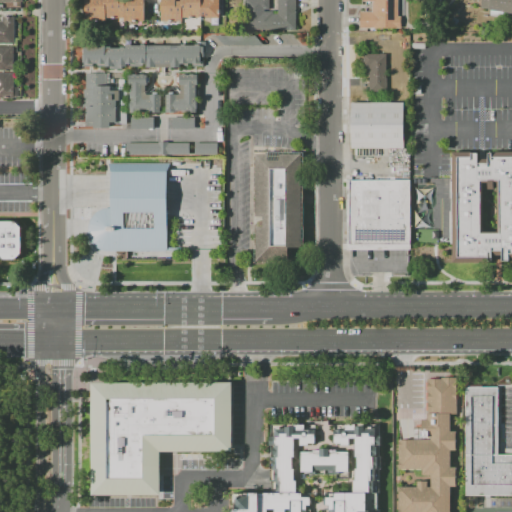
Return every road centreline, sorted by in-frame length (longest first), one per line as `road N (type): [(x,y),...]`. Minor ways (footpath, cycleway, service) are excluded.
road 1 (residential): [(333,303),(331,0)]
road 2 (primary): [(255,343),(511,342)]
road 3 (residential): [(53,254),(51,0)]
road 4 (primary): [(511,303),(267,304)]
road 5 (primary): [(267,304),(62,307)]
road 6 (primary): [(61,345),(255,343)]
road 7 (residential): [(51,511),(61,345)]
road 8 (residential): [(42,345),(45,511)]
